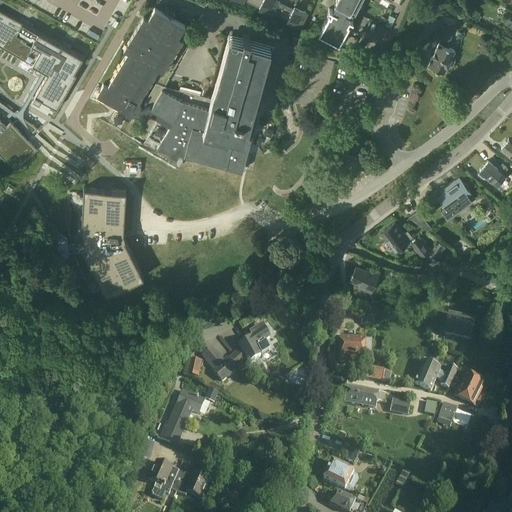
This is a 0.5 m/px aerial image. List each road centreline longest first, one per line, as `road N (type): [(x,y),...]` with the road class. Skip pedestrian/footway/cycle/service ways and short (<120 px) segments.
road 1 (tertiary): [(327,270),(224,327),(183,338),(113,323),(0,262)]
road 2 (tertiary): [(341,242),(466,146),(511,100)]
road 3 (residential): [(341,242),(395,265),(511,285)]
road 4 (residential): [(471,411),(321,376)]
road 5 (unknown): [(169,450),(209,460),(240,457),(312,434)]
road 6 (residential): [(304,511),(321,376)]
